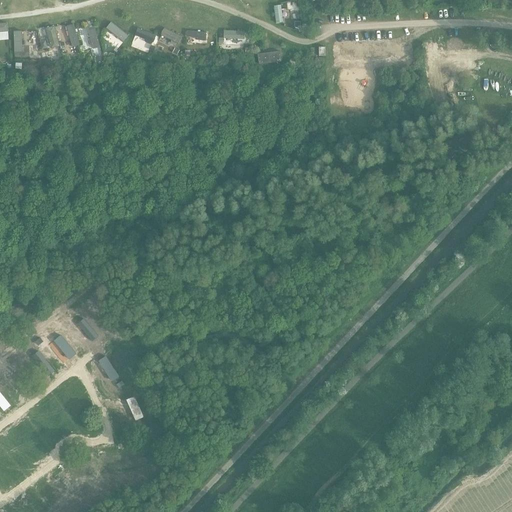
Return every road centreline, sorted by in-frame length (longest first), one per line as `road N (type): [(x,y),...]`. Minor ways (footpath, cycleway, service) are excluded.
road 1 (unclassified): [(184,511),(511,164)]
road 2 (unknown): [(511,291),(305,511)]
